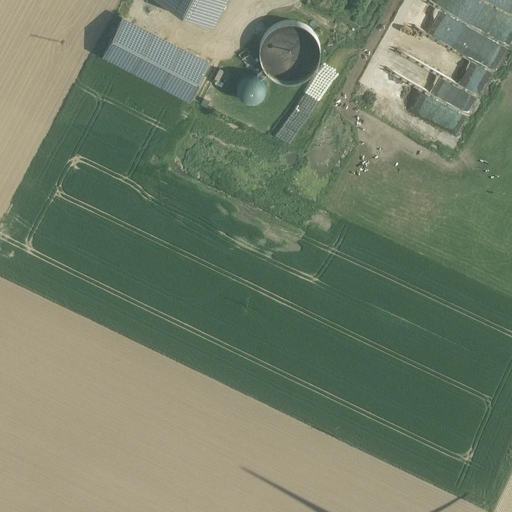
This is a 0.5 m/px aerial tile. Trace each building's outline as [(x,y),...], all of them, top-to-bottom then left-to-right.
[(166,0),(212,24),(223,0),(166,0)] [(337,31),(341,21),(321,13),(317,23),(337,31)] [(193,97),(212,56),(123,15),(117,29),(116,29),(104,56),(193,97)] [(314,20),(272,23),(273,33),(263,34),(265,61),(278,60),(279,80),(304,78),(303,69),(317,68),(314,20)] [(410,56),(479,91),(491,67),(422,33),(410,56)] [(248,49),(240,53),(245,63),(253,60),(248,49)] [(216,75),(228,79),(231,71),(219,67),(216,75)] [(251,70),(236,84),(253,103),(269,89),(251,70)] [(436,101),(429,117),(457,129),(464,114),(436,101)]
